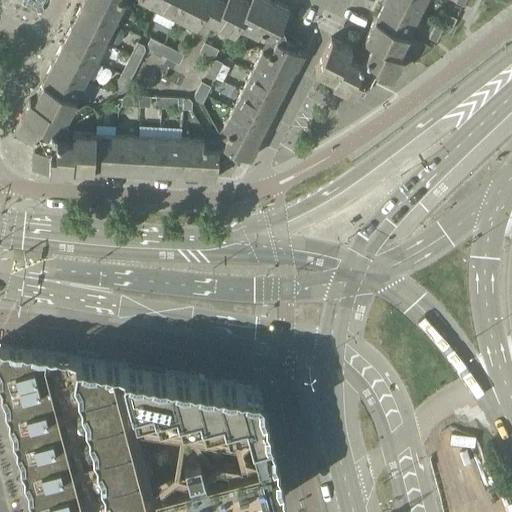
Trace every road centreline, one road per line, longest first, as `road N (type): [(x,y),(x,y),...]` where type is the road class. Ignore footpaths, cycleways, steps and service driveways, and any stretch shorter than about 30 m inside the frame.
road 1 (secondary): [(22,278),(254,292),(345,283)]
road 2 (secondary): [(511,74),(305,215),(237,244)]
road 3 (secondary): [(22,278),(330,351)]
road 4 (residential): [(268,187),(207,201),(7,186),(0,175)]
road 5 (secondary): [(511,417),(492,348),(485,259),(511,180)]
road 6 (secondary): [(237,244),(0,227)]
road 7 (secondary): [(511,97),(399,204),(353,266)]
road 8 (residential): [(336,7),(259,172),(268,187)]
road 9 (secondary): [(495,394),(414,304),(375,275)]
road 10 (secondary): [(375,275),(470,218),(511,177)]
road 11 (secondary): [(330,351),(329,408),(346,482)]
